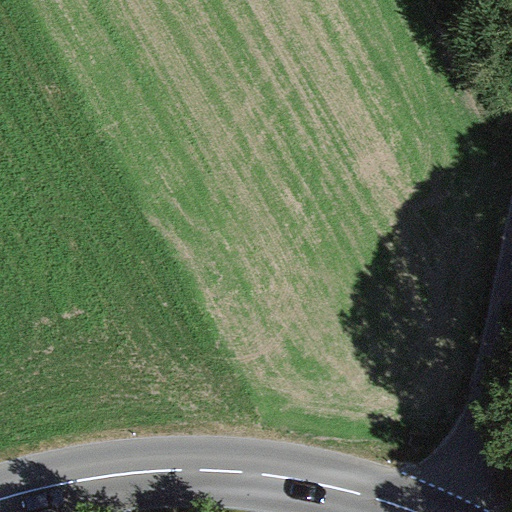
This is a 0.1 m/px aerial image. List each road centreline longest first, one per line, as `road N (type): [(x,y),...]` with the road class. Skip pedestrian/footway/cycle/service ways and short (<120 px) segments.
road 1 (tertiary): [(0,506),(125,475),(251,470),(417,511)]
road 2 (track): [(511,274),(462,511)]
